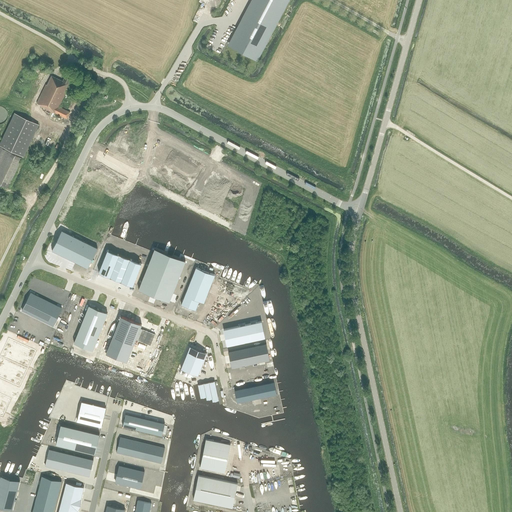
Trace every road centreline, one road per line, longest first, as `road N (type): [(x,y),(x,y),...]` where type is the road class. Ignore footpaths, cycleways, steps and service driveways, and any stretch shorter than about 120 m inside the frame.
road 1 (secondary): [(400,511),(352,280),(359,213)]
road 2 (tertiary): [(359,213),(165,110),(133,108)]
road 3 (unclassified): [(31,261),(210,333),(225,387)]
road 4 (track): [(0,265),(70,131),(34,115),(36,99)]
road 5 (unclassified): [(133,108),(119,80),(0,13)]
road 6 (tertiary): [(31,261),(93,136),(112,117)]
road 7 (unclassified): [(511,198),(385,121)]
road 8 (secondary): [(385,121),(419,0)]
